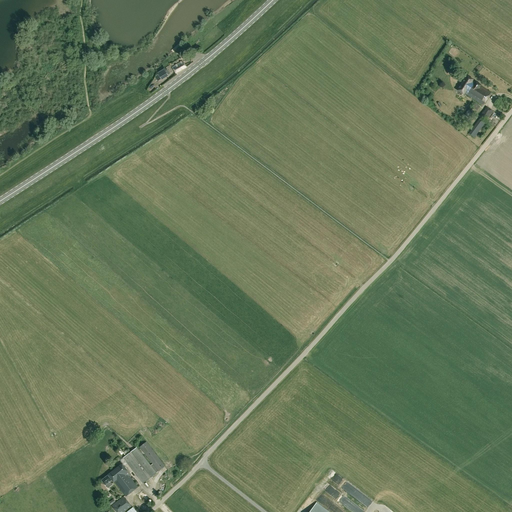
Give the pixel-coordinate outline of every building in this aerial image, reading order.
[(172,67),(176,74),(186,67),(183,61),(175,65),(172,67)] [(168,76),(165,71),(164,69),(157,73),(159,74),(162,80),(168,76)] [(483,105),(491,93),(480,86),(481,85),(475,82),(472,81),(472,80),(466,76),(457,90),(463,94),(464,93),(483,105)] [(486,121),(493,112),(487,107),(480,116),(486,121)] [(469,134),(474,138),(486,122),(480,118),(468,133),(469,134)] [(169,432),(162,439),(173,452),(181,445),(169,432)] [(143,483),(156,473),(165,466),(147,442),(140,447),(153,464),(150,466),(138,450),(137,448),(129,454),(126,450),(123,452),(121,449),(119,451),(122,455),(123,453),(126,456),(124,458),(143,483)] [(122,464),(115,470),(132,492),(138,487),(127,473),(128,472),(122,464)] [(132,492),(115,470),(102,480),(105,485),(111,480),(113,482),(114,483),(115,482),(126,497),(132,492)] [(160,475),(155,482),(158,484),(163,477),(160,475)] [(117,502),(112,505),(116,511),(125,511),(132,507),(124,496),(123,497),(120,499),(117,502)] [(328,511),(316,503),(309,511),(328,511)]
